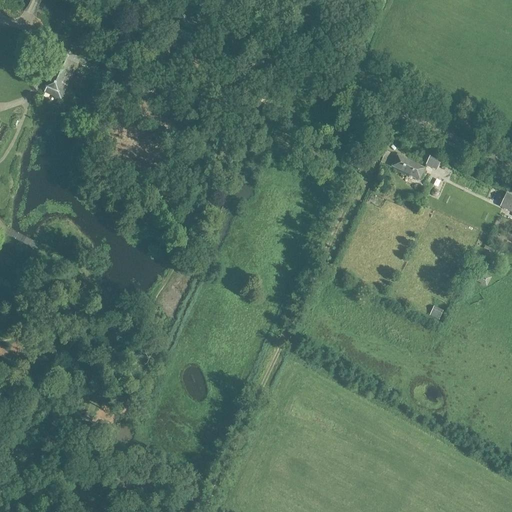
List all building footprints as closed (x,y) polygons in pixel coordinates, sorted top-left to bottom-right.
[(44,94),(61,101),(80,58),(64,51),(44,94)] [(392,168),(397,156),(386,151),(381,163),(392,168)] [(397,156),(392,168),(419,180),(424,169),(397,156)] [(430,156),(425,165),(437,171),(441,162),(430,156)] [(432,191),(431,194),(432,197),(435,198),(438,197),(440,194),(438,191),(435,190),(432,191)] [(511,195),(507,193),(500,207),(511,212),(511,195)] [(480,273),(476,282),(487,287),(492,278),(480,273)]
